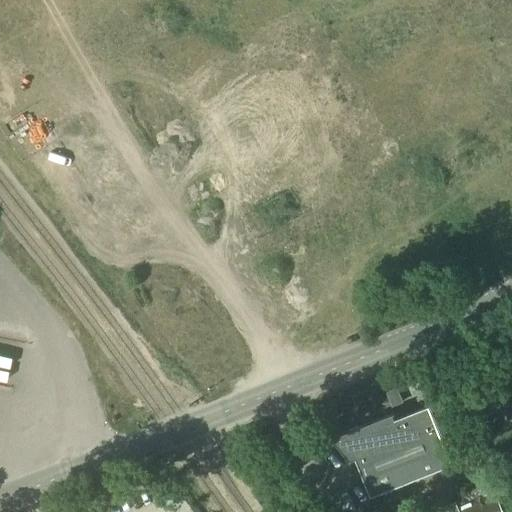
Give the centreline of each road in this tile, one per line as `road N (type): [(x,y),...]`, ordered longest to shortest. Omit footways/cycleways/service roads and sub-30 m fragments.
road 1 (secondary): [(0,502),(511,287)]
road 2 (unknown): [(263,395),(344,495)]
